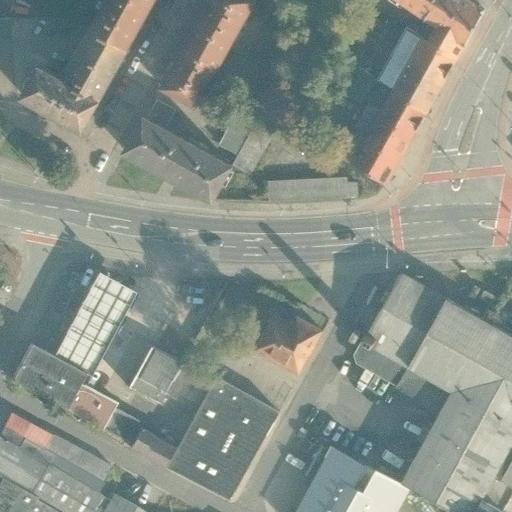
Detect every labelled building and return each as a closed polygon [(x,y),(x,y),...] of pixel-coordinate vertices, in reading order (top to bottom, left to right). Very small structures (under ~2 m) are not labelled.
[(109,0),(96,23),(133,45),(160,0),(109,0)] [(223,51),(252,0),(204,0),(187,31),(223,51)] [(397,0),(432,22),(444,0),(397,0)] [(422,39),(457,58),(485,10),(468,0),(444,0),(432,22),(422,39)] [(68,74),(106,92),(133,45),(96,23),(68,74)] [(193,104),(223,51),(187,31),(157,83),(193,104)] [(392,90),(427,110),(442,85),(457,58),(422,39),(406,67),(392,90)] [(337,91),(361,105),(377,76),(345,58),(339,71),(347,76),(337,91)] [(43,62),(26,98),(51,110),(68,74),(43,62)] [(68,74),(51,110),(88,128),(106,92),(68,74)] [(377,116),(412,136),(427,110),(392,90),(377,116)] [(116,155),(207,203),(227,162),(164,129),(176,108),(158,99),(147,119),(138,114),(116,155)] [(232,165),(251,174),(281,122),(261,112),(254,125),(236,116),(221,144),(238,153),(232,165)] [(364,140),(399,160),(412,136),(377,116),(364,140)] [(350,165),(384,185),(399,160),(364,140),(350,165)] [(345,176),(266,181),(268,202),(347,198),(345,176)] [(99,272),(55,356),(88,373),(92,375),(136,291),(99,272)] [(511,332),(407,275),(364,345),(511,423),(511,332)] [(259,350),(302,375),(327,331),(300,315),(280,315),(259,350)] [(82,384),(88,373),(55,356),(34,344),(14,382),(130,442),(141,421),(116,408),(119,403),(82,384)] [(419,490),(457,511),(478,511),(511,449),(511,423),(364,345),(358,355),(365,373),(445,415),(406,485),(419,490)] [(164,405),(186,365),(152,346),(130,386),(164,405)] [(281,414),(219,381),(181,452),(171,472),(233,504),(281,414)] [(0,475),(5,478),(64,511),(147,511),(115,494),(113,496),(106,492),(104,495),(100,493),(114,468),(14,412),(0,436),(0,475)] [(132,451),(171,472),(181,452),(142,432),(132,451)] [(406,511),(419,490),(406,485),(308,432),(272,495),(274,511),(406,511)] [(511,449),(478,511),(510,511),(491,501),(502,481),(511,486),(511,449)] [(64,511),(5,478),(0,486),(0,511),(64,511)]
